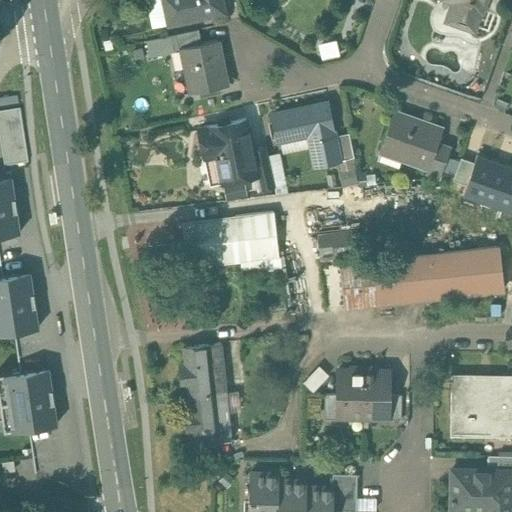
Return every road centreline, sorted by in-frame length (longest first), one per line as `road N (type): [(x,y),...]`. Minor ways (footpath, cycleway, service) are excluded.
road 1 (tertiary): [(120,511),(46,15)]
road 2 (residential): [(511,338),(424,338),(422,434),(409,479)]
road 3 (residential): [(361,74),(511,127)]
